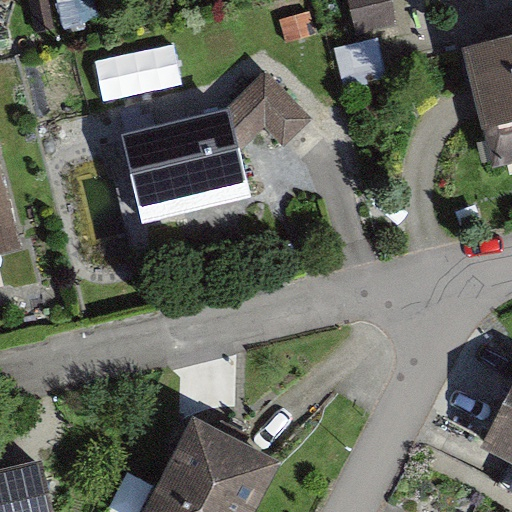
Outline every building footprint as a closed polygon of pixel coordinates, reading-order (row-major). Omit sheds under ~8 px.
[(414,0),(368,0),(380,43),(423,32),(414,0)] [(277,110),(168,133),(186,214),(294,191),(277,110)] [(18,112),(0,116),(0,269),(52,257),(18,112)] [(303,511),(328,468),(240,419),(187,511),(303,511)] [(95,511),(82,456),(0,475),(0,511),(95,511)]
